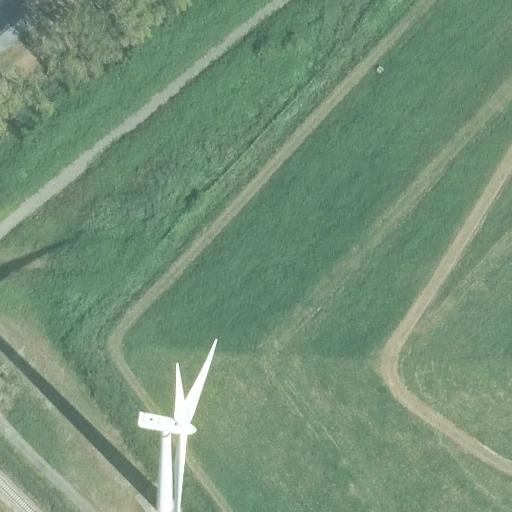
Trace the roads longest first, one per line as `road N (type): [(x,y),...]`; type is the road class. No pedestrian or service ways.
road 1 (track): [(511,156),(390,363),(403,400),(511,473)]
road 2 (track): [(132,491),(0,338)]
